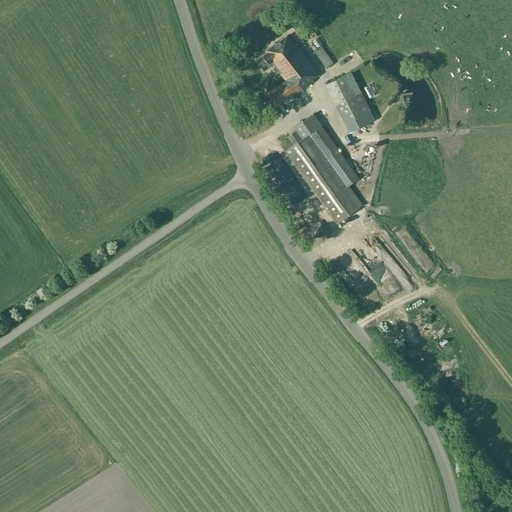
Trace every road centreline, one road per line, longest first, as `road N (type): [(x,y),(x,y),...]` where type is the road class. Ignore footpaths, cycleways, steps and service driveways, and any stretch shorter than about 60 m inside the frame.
road 1 (unclassified): [(455,511),(422,418),(288,243),(249,176)]
road 2 (unclassified): [(0,343),(249,176)]
road 3 (unclassified): [(249,176),(179,0)]
